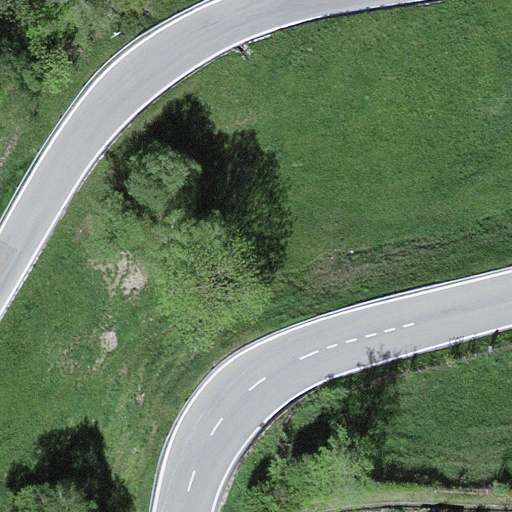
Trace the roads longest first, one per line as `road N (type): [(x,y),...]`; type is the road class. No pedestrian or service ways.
road 1 (tertiary): [(322,0),(176,46),(90,128),(0,281)]
road 2 (tertiary): [(186,511),(229,421),(284,376),(376,340),(511,304)]
